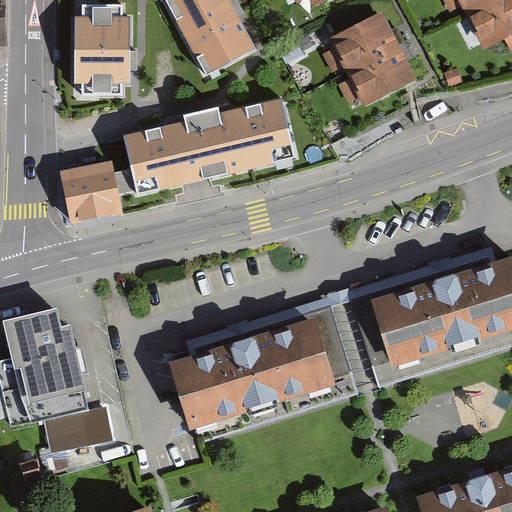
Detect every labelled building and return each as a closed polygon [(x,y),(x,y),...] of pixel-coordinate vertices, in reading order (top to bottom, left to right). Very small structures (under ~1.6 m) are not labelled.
[(206,75),(256,49),(239,18),(235,10),(230,1),(229,0),(167,0),(167,1),(206,75)] [(236,0),(232,0),(230,1),(235,10),(239,18),(243,17),(245,15),(236,0)] [(313,0),(318,10),(338,0),(313,0)] [(465,0),(473,15),(504,0),(465,0)] [(511,0),(504,0),(473,15),(490,51),(511,41),(511,0)] [(123,100),(123,87),(131,88),(131,73),(131,62),(131,54),(132,19),(124,19),(124,7),(83,7),(83,18),(76,18),(75,87),(82,87),(82,100),(123,100)] [(338,41),(355,76),(408,51),(391,16),(338,41)] [(324,47),(339,83),(353,77),(338,41),(324,47)] [(355,76),(371,110),(424,86),(408,51),(355,76)] [(136,194),(137,199),(198,186),(297,164),(283,103),(220,117),(219,113),(184,121),(185,126),(175,128),(166,130),(124,140),(131,173),(136,194)] [(185,126),(184,121),(173,123),(165,125),(166,130),(175,128),(185,126)] [(71,226),(123,215),(119,198),(136,194),(131,173),(115,176),(113,163),(60,175),(71,226)] [(511,257),(380,297),(401,366),(511,332),(511,257)] [(67,310),(13,321),(20,360),(4,363),(16,427),(43,422),(49,454),(115,441),(109,412),(93,415),(81,354),(76,355),(67,310)] [(321,319),(180,359),(199,426),(340,387),(321,319)] [(511,511),(511,466),(425,495),(430,511),(511,511)]
